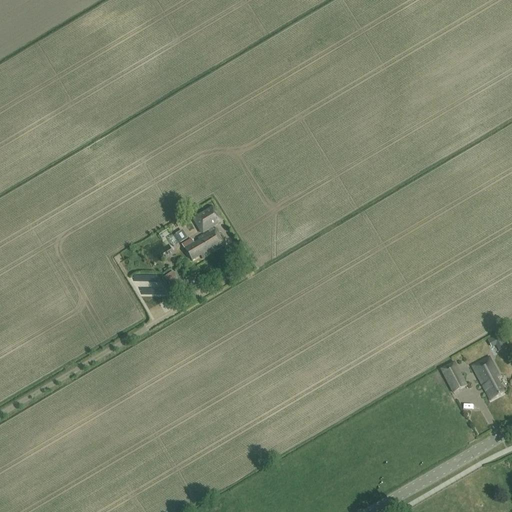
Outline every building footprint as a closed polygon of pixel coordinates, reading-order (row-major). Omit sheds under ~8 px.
[(212,228),(223,221),(214,206),(192,220),(201,235),(207,231),(212,228)] [(216,229),(214,231),(212,228),(207,231),(208,233),(197,239),(199,242),(194,245),(191,240),(181,245),(185,250),(191,261),(200,255),(202,258),(225,244),(216,229)] [(179,284),(173,274),(164,279),(170,289),(179,284)] [(491,401),(505,393),(497,379),(500,378),(489,358),(473,367),(491,401)] [(468,386),(455,362),(440,370),(453,394),(468,386)]
